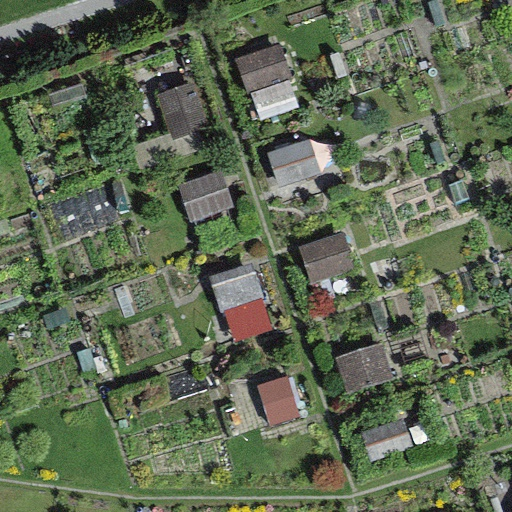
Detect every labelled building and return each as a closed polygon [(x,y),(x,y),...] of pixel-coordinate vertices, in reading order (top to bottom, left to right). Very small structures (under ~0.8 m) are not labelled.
[(181,140),(216,126),(199,82),(164,96),(181,140)] [(317,138),(277,152),(289,187),(329,173),(317,138)] [(196,220),(240,209),(231,171),(187,182),(196,220)] [(305,246),(320,286),(364,269),(349,229),(305,246)] [(351,389),(400,378),(392,341),(343,352),(351,389)]
